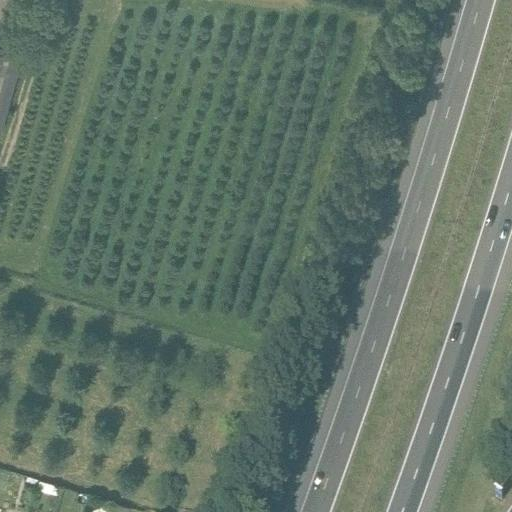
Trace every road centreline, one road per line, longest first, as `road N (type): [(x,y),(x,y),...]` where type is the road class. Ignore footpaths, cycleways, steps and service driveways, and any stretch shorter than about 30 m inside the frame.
road 1 (motorway): [(479,0),(314,511)]
road 2 (motorway): [(400,511),(511,177)]
